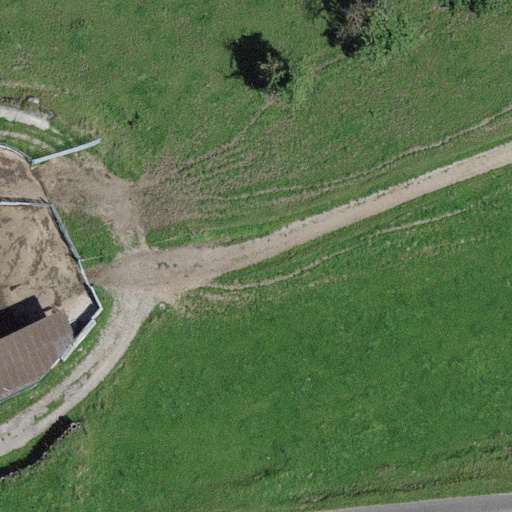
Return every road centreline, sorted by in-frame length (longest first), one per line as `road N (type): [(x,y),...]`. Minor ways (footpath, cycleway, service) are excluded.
road 1 (track): [(0,449),(65,403),(139,331),(169,285),(162,234),(76,143),(0,127)]
road 2 (track): [(169,285),(511,151)]
